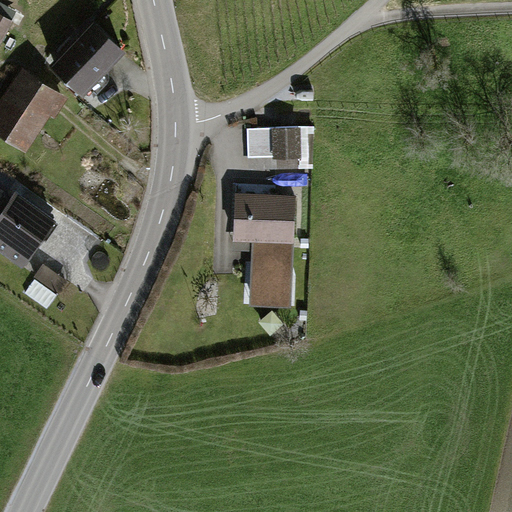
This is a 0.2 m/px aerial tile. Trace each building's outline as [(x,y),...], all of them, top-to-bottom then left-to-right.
[(0,40),(10,19),(0,14),(0,40)] [(124,44),(92,14),(49,60),(82,90),(124,44)] [(22,65),(0,100),(0,131),(26,147),(61,90),(22,65)] [(306,125),(244,126),(245,165),(307,163),(306,125)] [(10,190),(0,204),(0,249),(22,266),(54,221),(10,190)] [(295,194),(232,191),(229,245),(250,246),(248,300),(290,302),(295,194)] [(42,263),(33,277),(58,294),(67,281),(42,263)]
